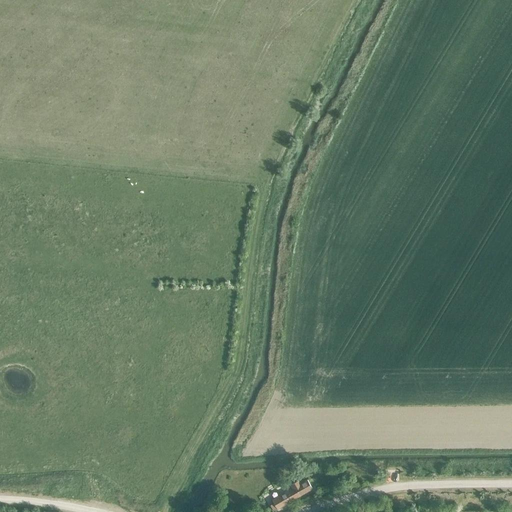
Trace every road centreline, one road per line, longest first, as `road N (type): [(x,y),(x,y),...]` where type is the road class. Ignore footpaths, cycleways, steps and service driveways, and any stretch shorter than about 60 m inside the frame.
road 1 (track): [(265,187),(240,370),(165,511)]
road 2 (unclassified): [(511,483),(409,485),(308,511)]
